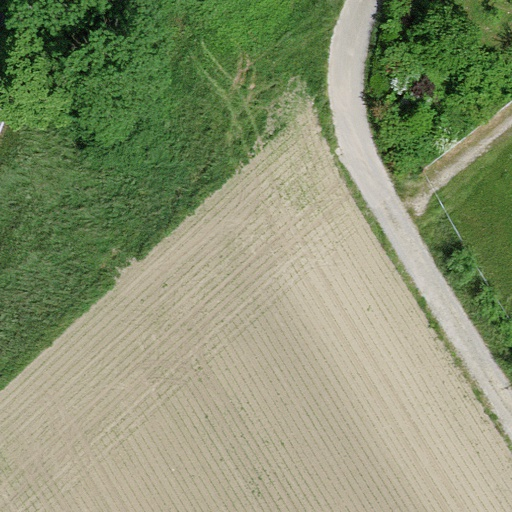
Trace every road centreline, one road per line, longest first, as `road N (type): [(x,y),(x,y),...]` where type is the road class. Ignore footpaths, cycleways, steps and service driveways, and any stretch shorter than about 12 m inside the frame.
road 1 (track): [(363,0),(345,83),(362,163),(511,411)]
road 2 (track): [(388,214),(511,118)]
